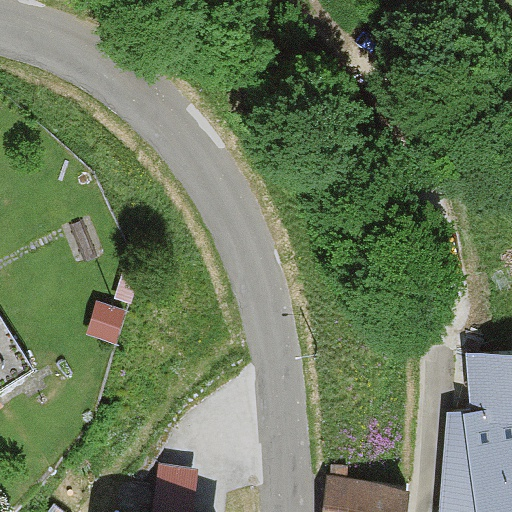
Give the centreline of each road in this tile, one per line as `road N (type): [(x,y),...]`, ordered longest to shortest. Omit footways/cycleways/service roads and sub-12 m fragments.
road 1 (residential): [(275,511),(271,348),(247,240),(212,169),(118,78),(60,38),(0,21)]
road 2 (track): [(323,0),(383,54),(413,103),(432,201),(442,337)]
